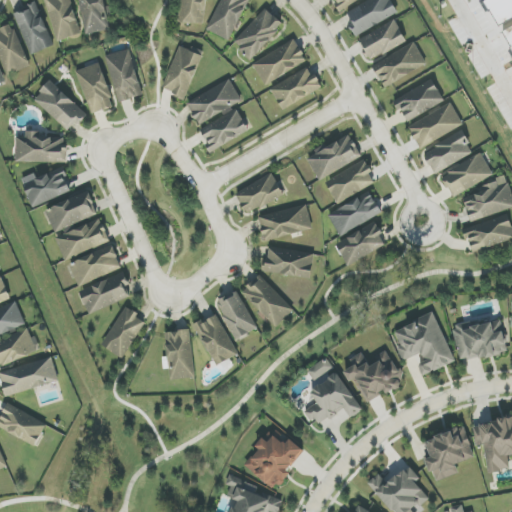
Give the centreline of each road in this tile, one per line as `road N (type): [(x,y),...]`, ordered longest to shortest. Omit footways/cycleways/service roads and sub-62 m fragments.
road 1 (residential): [(200,187),(153,130),(116,138),(106,152),(157,280),(169,289),(193,285),(227,255),(200,187)]
road 2 (residential): [(296,0),(411,184),(422,221)]
road 3 (residential): [(511,384),(453,395),(402,418),(348,461),(310,511)]
road 4 (residential): [(357,97),(200,187)]
